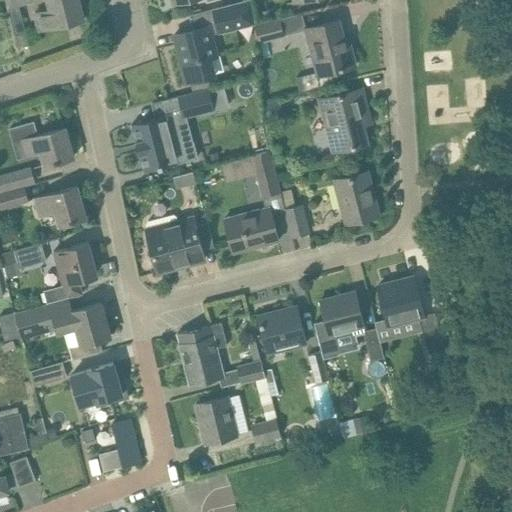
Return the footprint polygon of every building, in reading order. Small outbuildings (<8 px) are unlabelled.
[(7,0),(19,47),(28,45),(18,4),(32,1),(32,0),(47,0),(50,9),(35,12),(39,29),(83,18),(78,0),(7,0)] [(252,0),(246,0),(212,9),(218,34),(255,25),(252,0)] [(255,26),(259,42),(283,35),(279,20),(255,26)] [(306,29),(318,75),(355,66),(348,37),(343,38),(339,20),(306,29)] [(211,58),(217,56),(209,26),(174,35),(186,81),(215,74),(211,58)] [(465,104),(453,105),(454,120),(486,119),(484,77),(464,78),(465,104)] [(361,89),(342,94),(321,99),(334,151),(367,143),(360,118),(368,116),(361,89)] [(208,90),(180,97),(184,111),(185,116),(186,116),(212,109),(208,90)] [(281,101),(264,102),(266,120),(282,119),(281,101)] [(165,116),(132,124),(144,171),(177,162),(173,146),(193,141),(186,116),(185,116),(184,111),(165,116)] [(22,140),(26,155),(42,150),(46,164),(74,156),(65,127),(38,135),(34,121),(10,128),(14,142),(22,140)] [(270,151),(253,155),(255,165),(263,195),(278,191),(280,191),(270,151)] [(0,193),(4,193),(3,189),(34,181),(30,167),(0,175),(0,193)] [(196,183),(194,172),(175,176),(177,188),(196,183)] [(335,180),(346,223),(379,214),(367,172),(335,180)] [(77,186),(58,192),(36,198),(40,214),(55,210),(59,225),(86,217),(77,186)] [(0,193),(0,209),(27,201),(23,187),(4,193),(0,193)] [(309,232),(304,213),(301,204),(285,209),(292,236),(309,232)] [(225,218),(229,232),(234,252),(278,240),(269,207),(225,218)] [(147,224),(148,230),(147,230),(158,272),(204,259),(193,218),(179,222),(177,217),(174,214),(148,221),(147,224)] [(63,285),(43,291),(46,304),(68,298),(82,294),(79,282),(87,280),(86,276),(92,267),(95,266),(89,242),(69,247),(54,251),(63,285)] [(15,250),(20,268),(47,260),(42,243),(15,250)] [(378,285),(388,325),(423,316),(413,276),(378,285)] [(326,320),(314,323),(321,351),(323,359),(338,355),(332,334),(364,326),(355,291),(320,300),(326,320)] [(58,332),(76,327),(81,345),(69,348),(73,359),(103,351),(99,339),(110,336),(101,303),(72,311),(68,298),(46,304),(15,313),(23,339),(57,329),(58,332)] [(258,316),(263,335),(267,353),(306,343),(297,306),(258,316)] [(420,321),(425,340),(427,349),(435,347),(437,353),(444,351),(436,317),(420,321)] [(5,319),(0,320),(0,343),(12,339),(5,319)] [(178,333),(181,344),(191,383),(222,375),(215,348),(227,345),(221,322),(178,333)] [(363,331),(370,360),(384,357),(376,327),(363,331)] [(321,351),(308,354),(315,383),(329,380),(323,359),(321,351)] [(106,358),(65,369),(67,377),(74,400),(89,396),(91,402),(122,393),(116,371),(110,373),(106,358)] [(265,376),(264,370),(261,361),(238,366),(242,382),(265,376)] [(33,370),(37,385),(67,377),(63,362),(33,370)] [(264,370),(265,376),(270,395),(280,392),(274,368),(264,370)] [(237,435),(227,396),(196,404),(206,443),(237,435)] [(0,454),(29,448),(29,447),(49,440),(43,417),(34,419),(38,435),(27,439),(21,413),(19,413),(18,408),(0,411),(0,454)] [(119,449),(99,454),(104,471),(141,462),(130,419),(112,423),(119,449)] [(367,419),(354,422),(357,434),(370,430),(367,419)] [(280,435),(276,420),(252,426),(256,441),(280,435)] [(95,439),(92,428),(82,431),(85,442),(95,439)] [(0,492),(8,491),(36,480),(27,456),(10,462),(14,474),(0,477),(0,492)]
